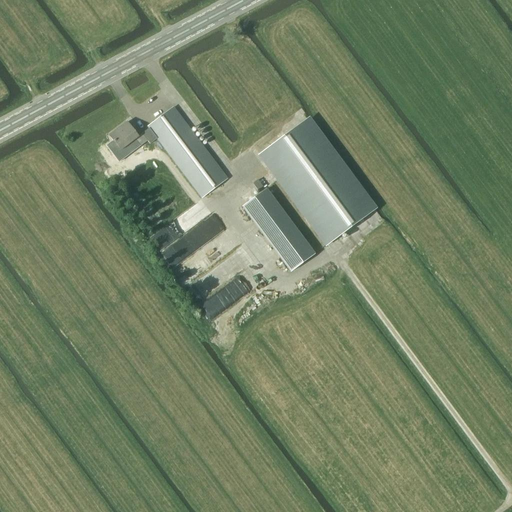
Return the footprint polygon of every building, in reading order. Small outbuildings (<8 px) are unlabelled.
[(173,108),(147,127),(148,129),(156,140),(201,199),(226,179),(173,108)] [(126,123),(109,136),(120,151),(134,141),(140,147),(147,142),(149,145),(156,140),(148,129),(137,139),(126,123)] [(374,210),(316,131),(310,135),(301,124),(265,151),(274,162),(267,167),(326,246),(374,210)] [(257,191),(262,187),(257,181),(252,185),(257,191)] [(266,190),(242,208),(290,272),(314,254),(266,190)]
